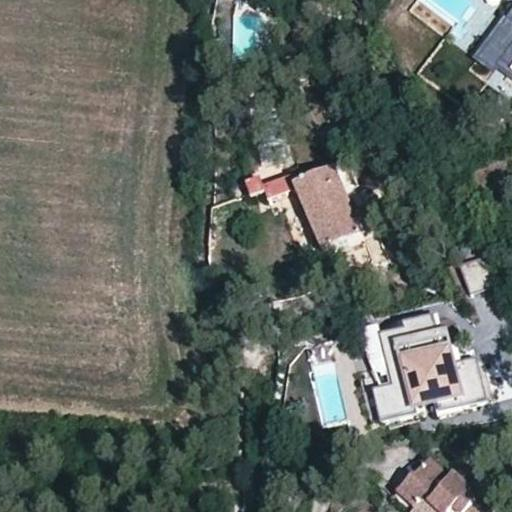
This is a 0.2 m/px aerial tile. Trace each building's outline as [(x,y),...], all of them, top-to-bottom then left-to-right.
[(511,13),(511,15),(505,16),(474,58),(500,77),(503,73),(511,79),(511,13)] [(364,239),(337,173),(297,190),(325,254),(364,239)] [(250,190),(254,199),(267,194),(271,202),(297,191),(289,174),(250,190)] [(491,259),(462,269),(472,297),(501,287),(491,259)] [(475,297),(480,326),(498,322),(493,294),(475,297)] [(453,350),(445,317),(408,326),(410,334),(385,340),(397,388),(386,391),(379,393),(386,424),(423,415),(420,404),(441,399),(444,410),(445,415),(493,403),(482,360),(462,364),(458,348),(453,350)] [(397,388),(385,340),(383,333),(359,338),(386,391),(397,388)] [(420,404),(423,415),(444,410),(441,399),(420,404)] [(453,481),(433,463),(418,479),(417,478),(400,495),(417,511),(426,511),(431,507),(436,511),(483,511),(483,508),(473,498),(480,490),(462,473),(453,481)] [(291,491),(292,480),(281,478),(279,490),(291,491)]
